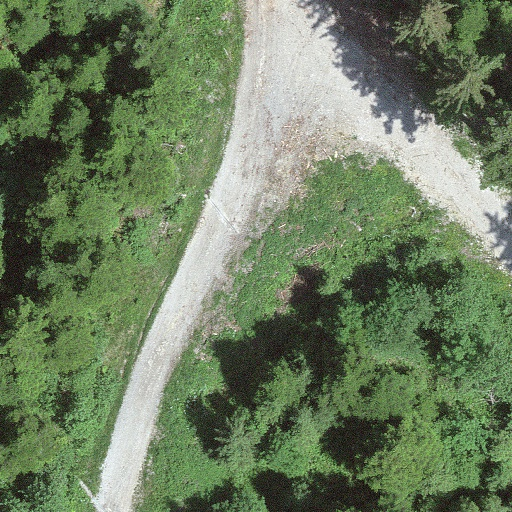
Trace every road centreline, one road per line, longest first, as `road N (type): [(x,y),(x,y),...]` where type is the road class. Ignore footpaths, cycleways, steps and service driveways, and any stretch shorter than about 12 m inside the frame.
road 1 (unclassified): [(257,0),(247,158),(161,348),(111,511)]
road 2 (track): [(256,18),(492,224),(511,253)]
